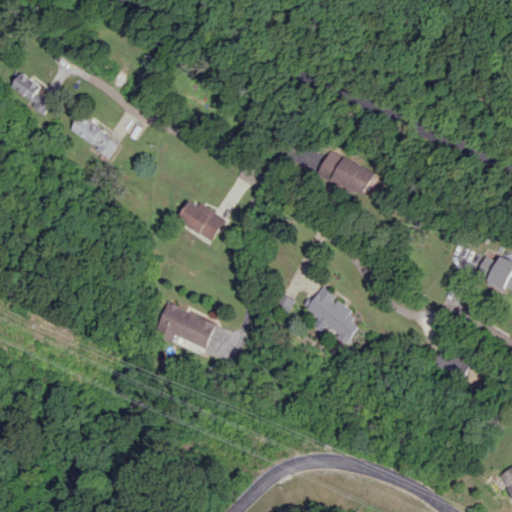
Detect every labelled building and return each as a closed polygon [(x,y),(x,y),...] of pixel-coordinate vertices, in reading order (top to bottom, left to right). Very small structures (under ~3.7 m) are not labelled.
[(55,102),(41,91),(45,86),(26,72),(13,88),(46,113),(55,102)] [(112,157),(123,143),(85,114),(74,129),(112,157)] [(377,173),(330,147),(317,171),(363,197),(377,173)] [(216,240),(230,218),(219,211),(217,215),(194,200),(182,218),(216,240)] [(511,259),(501,255),(499,260),(487,255),(480,272),(490,276),(488,282),(506,290),(508,285),(511,287),(511,259)] [(352,341),(362,325),(353,320),(360,308),(325,287),(310,311),(321,318),(317,325),(326,331),(328,327),(352,341)] [(210,348),(221,321),(172,301),(158,334),(176,341),(178,335),(210,348)] [(440,361),(466,377),(475,364),(449,347),(440,361)]
